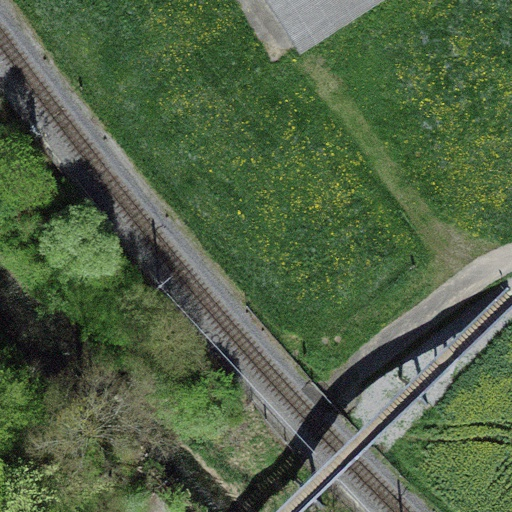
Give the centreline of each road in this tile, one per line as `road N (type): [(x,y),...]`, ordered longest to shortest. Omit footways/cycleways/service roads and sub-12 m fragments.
road 1 (track): [(481,273),(423,223),(310,68)]
road 2 (track): [(334,393),(511,255)]
road 3 (track): [(111,242),(0,102)]
